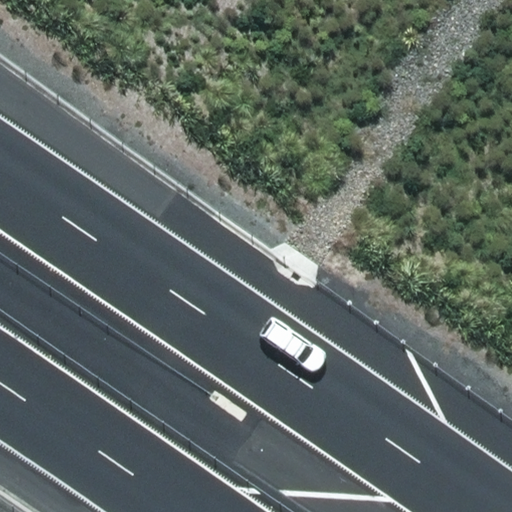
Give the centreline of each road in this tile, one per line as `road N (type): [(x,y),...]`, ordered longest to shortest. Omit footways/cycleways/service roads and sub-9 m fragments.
road 1 (motorway): [(0,179),(480,511)]
road 2 (motorway): [(177,511),(0,383)]
